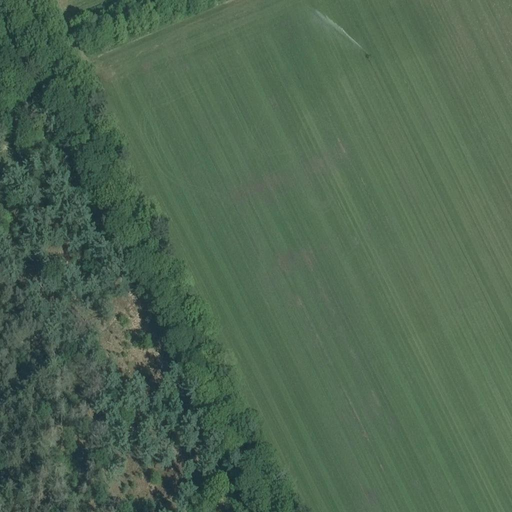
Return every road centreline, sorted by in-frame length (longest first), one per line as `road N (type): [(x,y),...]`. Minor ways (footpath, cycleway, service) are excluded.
road 1 (track): [(300,0),(139,65),(126,73),(121,99),(320,511)]
road 2 (track): [(276,511),(44,36)]
